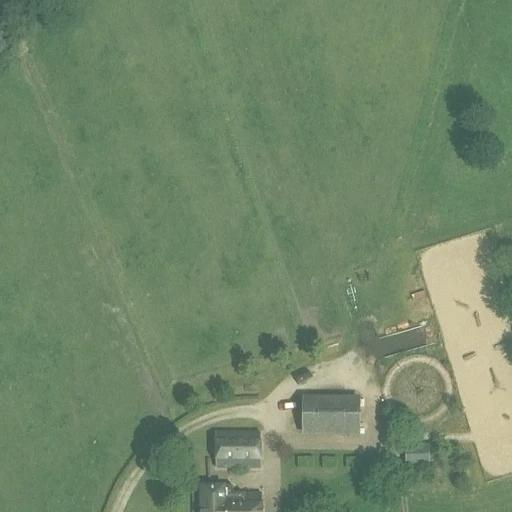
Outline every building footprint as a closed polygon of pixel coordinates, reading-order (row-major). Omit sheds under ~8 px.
[(383,337),(387,354),(409,349),(405,332),(383,337)] [(419,374),(426,392),(415,396),(422,416),(455,405),(442,366),(419,374)] [(303,436),(361,437),(362,397),(303,396),(303,436)] [(216,469),(261,470),(261,431),(216,431),(216,469)] [(405,444),(406,468),(430,466),(429,443),(405,444)] [(202,485),(201,511),(260,511),(260,493),(245,493),(245,499),(225,499),(225,485),(202,485)]
